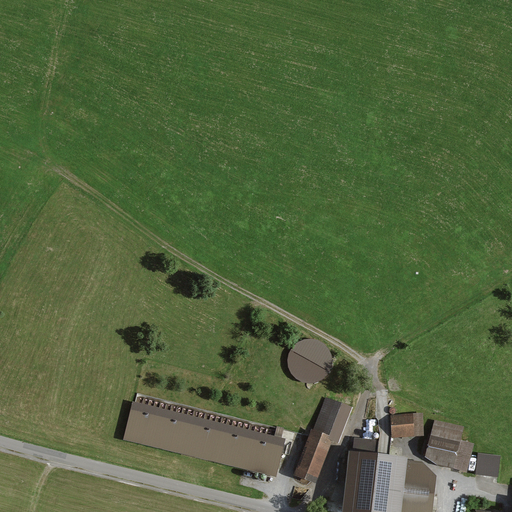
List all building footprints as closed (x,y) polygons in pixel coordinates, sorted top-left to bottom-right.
[(351,410),(328,402),(300,479),(317,485),(332,443),(338,445),(351,410)] [(287,444),(135,407),(126,442),(278,479),(287,444)] [(418,417),(394,420),(397,440),(420,438),(418,417)] [(465,430),(438,424),(431,458),(458,464),(465,430)] [(276,437),(287,438),(287,428),(277,427),(276,437)] [(379,446),(359,443),(348,511),(400,511),(403,492),(437,497),(440,481),(424,466),(377,459),(379,446)] [(479,453),(476,475),(499,478),(502,456),(479,453)]
